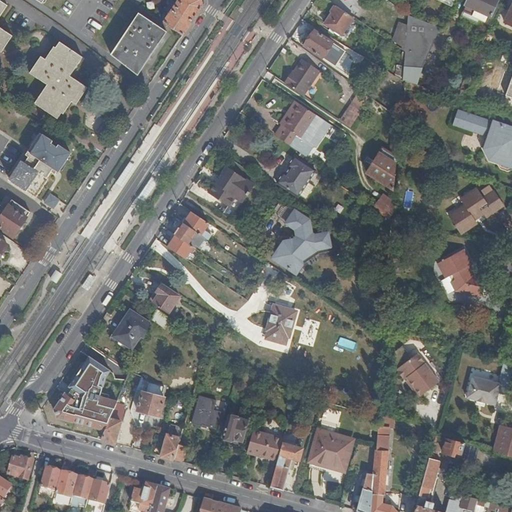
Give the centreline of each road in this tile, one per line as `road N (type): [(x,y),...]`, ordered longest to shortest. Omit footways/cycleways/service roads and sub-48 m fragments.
road 1 (residential): [(0,428),(44,380),(301,0)]
road 2 (residential): [(221,0),(0,327)]
road 3 (residential): [(294,511),(0,428)]
